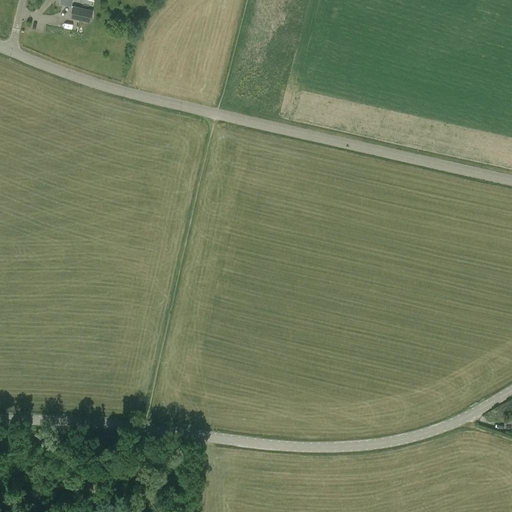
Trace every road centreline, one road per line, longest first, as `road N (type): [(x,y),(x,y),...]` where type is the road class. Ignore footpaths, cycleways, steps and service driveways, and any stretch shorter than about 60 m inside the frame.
road 1 (unclassified): [(12,53),(105,87),(511,179)]
road 2 (tertiary): [(141,428),(357,447),(408,437),(511,390)]
road 3 (tertiary): [(141,428),(0,419)]
